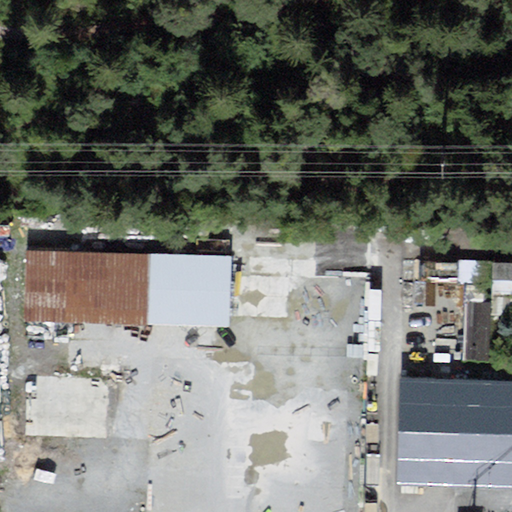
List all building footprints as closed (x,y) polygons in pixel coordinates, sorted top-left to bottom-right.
[(230,259),(25,253),(23,323),(228,328),(230,259)] [(458,262),(416,261),(416,280),(458,281),(458,262)] [(511,261),(490,261),(489,299),(511,299),(511,261)] [(347,313),(370,314),(371,283),(347,283),(347,313)] [(389,487),(511,490),(511,383),(393,380),(389,487)]
